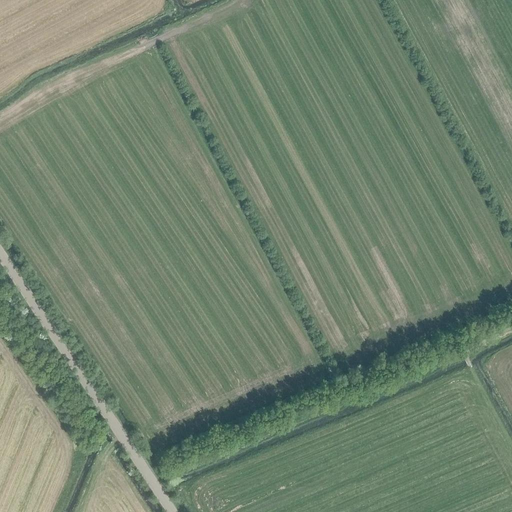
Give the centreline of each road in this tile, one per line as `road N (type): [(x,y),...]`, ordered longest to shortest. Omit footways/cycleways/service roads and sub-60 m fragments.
road 1 (track): [(511,327),(151,483)]
road 2 (unclassified): [(170,511),(0,256)]
